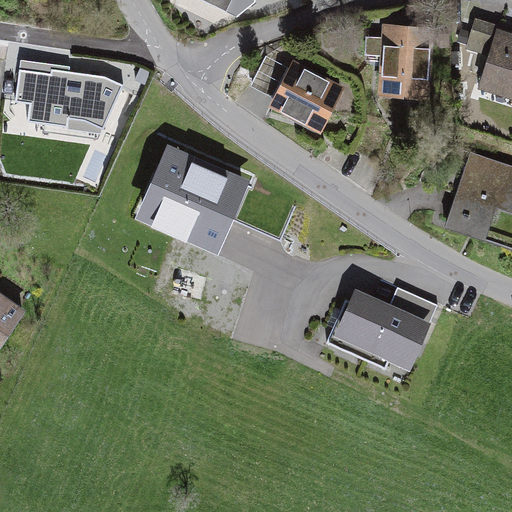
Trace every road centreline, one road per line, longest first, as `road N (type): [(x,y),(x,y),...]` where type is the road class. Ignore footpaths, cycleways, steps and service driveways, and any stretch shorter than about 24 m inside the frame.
road 1 (residential): [(511,291),(270,150),(188,75)]
road 2 (residential): [(395,0),(326,14),(234,48),(188,75)]
road 3 (residential): [(157,50),(0,32)]
